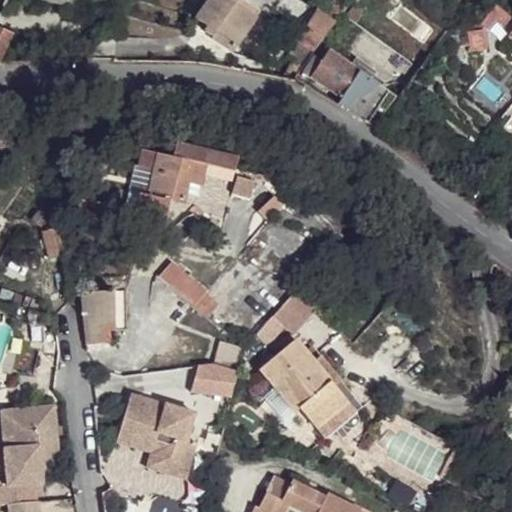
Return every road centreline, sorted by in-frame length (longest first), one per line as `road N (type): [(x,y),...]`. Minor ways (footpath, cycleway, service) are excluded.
road 1 (unclassified): [(0,73),(198,74),(321,110),(396,161),(452,218),(511,262)]
road 2 (unclassified): [(90,511),(63,318)]
road 3 (unknown): [(0,130),(41,204),(64,282)]
